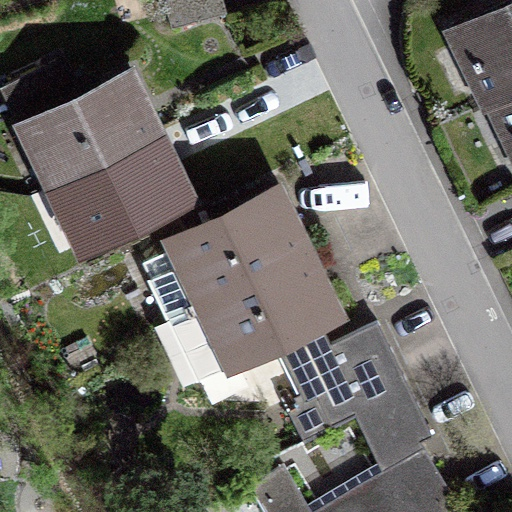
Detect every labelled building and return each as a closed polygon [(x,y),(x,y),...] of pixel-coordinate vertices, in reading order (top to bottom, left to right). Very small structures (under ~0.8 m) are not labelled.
[(163,0),(170,27),(225,12),(222,0),(163,0)] [(494,99),(511,89),(511,0),(508,0),(453,26),(489,101),(494,99)] [(29,122),(57,181),(154,134),(126,75),(29,122)] [(511,89),(494,99),(511,136),(511,89)] [(154,134),(57,181),(86,240),(183,193),(154,134)] [(206,297),(302,250),(274,191),(177,237),(180,242),(143,260),(170,317),(180,309),(206,297)] [(180,309),(170,317),(198,376),(331,309),(302,250),(206,297),(180,309)] [(391,349),(377,320),(322,346),(337,374),(391,349)] [(331,423),(355,411),(350,401),(404,377),(391,349),(337,374),(313,386),(316,393),(304,399),(319,429),(331,423)] [(364,430),(417,404),(404,377),(350,401),(355,411),(364,430)] [(417,404),(364,430),(378,459),(431,433),(417,404)] [(455,511),(424,459),(334,511),(455,511)]
